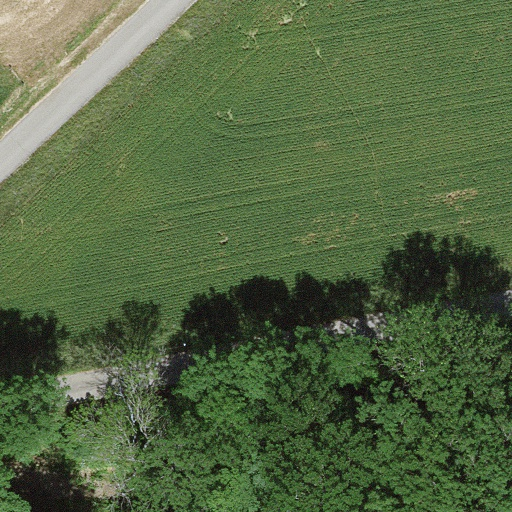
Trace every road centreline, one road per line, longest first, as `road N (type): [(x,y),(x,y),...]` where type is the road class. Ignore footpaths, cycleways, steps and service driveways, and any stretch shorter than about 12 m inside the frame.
road 1 (unclassified): [(0,403),(511,304)]
road 2 (unclassified): [(175,0),(0,172)]
